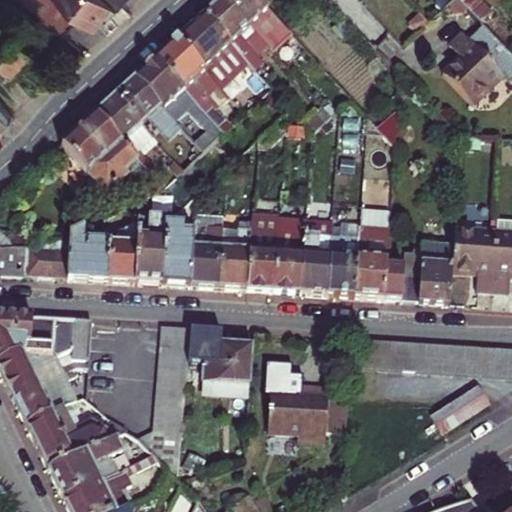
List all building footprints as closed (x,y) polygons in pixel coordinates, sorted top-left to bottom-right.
[(21,0),(64,37),(84,13),(68,0),(21,0)] [(68,0),(84,13),(97,25),(103,20),(105,16),(104,12),(102,8),(94,2),(92,0),(68,0)] [(120,4),(114,0),(92,0),(94,2),(102,8),(104,12),(105,16),(103,20),(120,4)] [(267,50),(272,56),(292,38),(257,0),(225,0),(223,2),(267,50)] [(456,1),(455,0),(438,0),(432,6),(441,15),(441,14),(456,1)] [(467,12),(481,27),(492,16),(476,0),(455,0),(456,1),(467,12)] [(462,16),(467,12),(456,1),(441,14),(446,18),(462,16)] [(204,19),(256,75),(265,66),(258,58),(267,50),(223,2),(204,19)] [(0,79),(2,82),(36,54),(11,24),(17,19),(8,9),(0,15),(0,32),(0,33),(0,79)] [(416,36),(429,25),(420,16),(408,26),(416,36)] [(176,45),(217,89),(226,80),(224,77),(234,67),(259,95),(264,102),(273,94),(256,75),(204,19),(176,45)] [(442,78),(473,110),(505,80),(511,86),(511,85),(511,58),(483,29),(469,43),(462,36),(449,49),(461,61),(442,78)] [(216,115),(229,103),(217,89),(176,45),(156,63),(218,131),(224,125),(216,115)] [(218,131),(156,63),(136,82),(176,126),(188,116),(207,136),(194,146),(204,157),(224,138),(218,131)] [(136,82),(116,100),(143,130),(151,123),(169,144),(181,133),(176,126),(136,82)] [(258,107),(264,102),(259,95),(253,100),(258,107)] [(95,119),(145,174),(152,167),(144,159),(140,154),(153,142),(143,130),(116,100),(95,119)] [(0,128),(13,118),(0,102),(0,128)] [(239,114),(244,120),(252,112),(246,106),(239,114)] [(304,128),(312,137),(332,120),(322,110),(304,128)] [(433,110),(430,146),(449,147),(450,128),(433,110)] [(287,116),(286,130),(297,120),(290,113),(287,116)] [(394,115),(377,130),(396,151),(398,123),(396,118),(394,115)] [(257,153),(267,153),(285,137),(286,130),(287,116),(258,142),(257,153)] [(103,196),(106,200),(132,176),(143,188),(151,180),(145,174),(95,119),(62,150),(90,181),(87,184),(87,187),(96,198),(100,198),(103,196)] [(218,131),(224,138),(231,132),(224,125),(218,131)] [(322,131),(327,136),(334,129),(330,125),(322,131)] [(290,129),(289,139),(304,140),(305,130),(290,129)] [(467,140),(467,152),(481,152),(481,140),(467,140)] [(140,154),(144,159),(157,146),(153,142),(140,154)] [(183,175),(189,169),(181,160),(175,165),(179,170),(183,175)] [(174,165),(168,170),(173,175),(179,170),(175,165),(174,165)] [(173,175),(177,180),(183,175),(179,170),(173,175)] [(239,225),(250,227),(251,209),(240,208),(239,225)] [(274,296),(279,222),(280,219),(252,218),(251,227),(251,235),(247,294),(274,296)] [(224,222),(195,219),(194,226),(194,231),(224,233),(224,222)] [(166,228),(166,226),(166,221),(131,220),(130,228),(139,225),(135,287),(161,289),(166,228)] [(274,296),(300,298),(305,224),(306,223),(279,222),(274,296)] [(305,224),(300,298),(326,300),(332,235),(332,226),(305,224)] [(130,228),(111,237),(110,246),(110,249),(107,285),(135,287),(139,225),(130,228)] [(161,289),(190,291),(194,237),(194,231),(194,226),(182,225),(182,229),(166,228),(161,289)] [(239,225),(238,234),(251,235),(251,227),(250,227),(239,225)] [(194,237),(190,291),(219,292),(224,233),(194,231),(194,237)] [(27,251),(32,250),(20,233),(0,234),(0,254),(17,254),(27,251)] [(69,254),(67,283),(107,285),(110,249),(110,246),(83,244),(84,233),(70,239),(69,254)] [(238,234),(224,233),(219,292),(247,294),(251,235),(238,234)] [(475,295),(492,296),(496,236),(454,233),(454,248),(453,269),(452,277),(477,279),(475,295)] [(359,243),(354,302),(384,304),(387,271),(389,236),(359,234),(359,243)] [(326,300),(354,302),(359,243),(346,242),(347,236),(332,235),(326,300)] [(511,236),(496,236),(492,296),(509,297),(510,281),(511,280),(511,236)] [(454,248),(422,246),(421,256),(404,255),(403,273),(404,273),(402,305),(450,309),(452,277),(453,269),(454,248)] [(0,279),(67,283),(69,254),(29,254),(27,251),(17,254),(0,254),(0,279)] [(387,271),(384,304),(402,305),(404,273),(403,273),(387,271)] [(52,359),(53,349),(31,348),(33,321),(0,319),(0,365),(19,357),(25,358),(52,359)] [(72,362),(75,324),(33,321),(31,348),(53,349),(52,359),(58,360),(66,377),(69,383),(76,380),(73,374),(76,373),(72,362)] [(76,373),(89,373),(92,325),(75,324),(72,362),(76,373)] [(189,348),(190,333),(162,330),(161,345),(189,348)] [(251,350),(220,348),(221,335),(190,333),(189,348),(188,363),(187,365),(204,366),(203,385),(249,388),(251,350)] [(350,370),(364,371),(366,345),(352,343),(350,370)] [(188,363),(189,348),(161,345),(160,360),(188,363)] [(379,345),(366,345),(364,371),(377,372),(379,345)] [(377,372),(390,373),(391,346),(379,345),(377,372)] [(405,347),(391,346),(390,373),(403,374),(405,347)] [(405,347),(403,374),(416,375),(417,348),(405,347)] [(416,375),(429,376),(430,349),(417,348),(416,375)] [(430,349),(429,376),(441,377),(444,349),(430,349)] [(441,377),(455,377),(456,351),(444,349),(441,377)] [(455,377),(468,378),(469,351),(456,351),(455,377)] [(468,378),(480,379),(482,352),(469,351),(468,378)] [(480,379),(494,380),(495,353),(482,352),(480,379)] [(494,380),(507,381),(508,354),(495,353),(494,380)] [(19,357),(0,365),(0,376),(13,404),(66,377),(58,360),(52,359),(25,358),(19,357)] [(160,360),(158,375),(186,378),(187,365),(188,363),(160,360)] [(76,380),(69,383),(79,405),(85,401),(76,373),(73,374),(76,380)] [(76,373),(85,401),(87,403),(89,373),(76,373)] [(157,390),(185,392),(186,378),(158,375),(157,390)] [(13,404),(26,430),(65,411),(79,405),(69,383),(66,377),(13,404)] [(203,385),(202,398),(248,400),(249,388),(203,385)] [(157,390),(156,405),(184,407),(185,392),(157,390)] [(270,397),(268,437),(298,438),(297,444),(325,446),(326,435),(346,437),(348,405),(328,403),(329,392),(302,390),(301,399),(270,397)] [(433,422),(442,436),(487,408),(478,394),(433,422)] [(155,420),(183,422),(184,407),(156,405),(155,420)] [(26,430),(48,474),(117,440),(126,436),(128,433),(111,424),(106,433),(92,425),(76,433),(65,411),(26,430)] [(155,420),(154,436),(182,437),(183,422),(155,420)] [(139,444),(152,458),(155,462),(158,466),(168,476),(178,487),(182,437),(154,436),(139,444)] [(48,474),(64,505),(120,477),(113,462),(125,456),(117,440),(48,474)] [(152,458),(126,471),(126,474),(127,476),(137,471),(152,464),(155,462),(152,458)] [(137,471),(139,475),(154,468),(152,464),(137,471)] [(127,476),(130,480),(139,475),(137,471),(127,476)] [(67,511),(124,511),(127,511),(135,506),(131,500),(127,503),(122,493),(127,491),(133,489),(130,480),(127,476),(126,474),(120,477),(64,505),(67,511)] [(131,500),(127,491),(122,493),(127,503),(131,500)] [(231,511),(256,511),(249,501),(231,511)]
